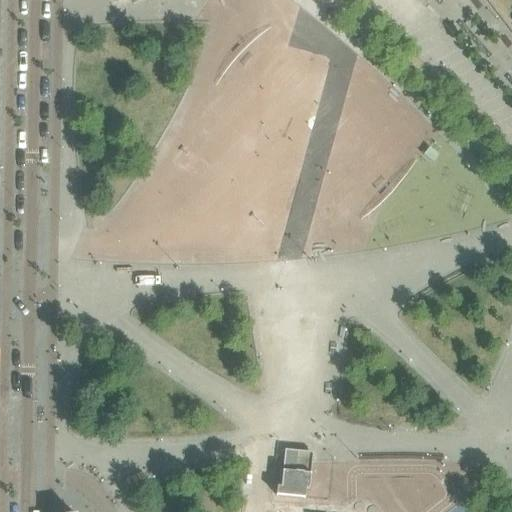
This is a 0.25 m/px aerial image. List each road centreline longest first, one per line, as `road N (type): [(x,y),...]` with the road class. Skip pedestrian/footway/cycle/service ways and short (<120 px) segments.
road 1 (residential): [(39,0),(31,289)]
road 2 (residential): [(31,289),(27,479)]
